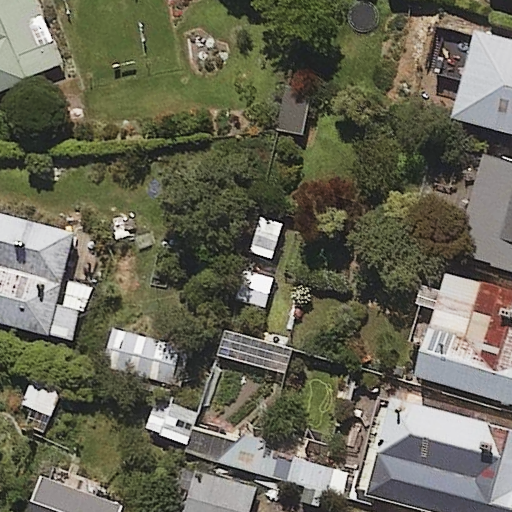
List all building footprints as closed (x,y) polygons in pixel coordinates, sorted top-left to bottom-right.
[(0,0),(0,87),(61,63),(35,0),(0,0)] [(511,32),(481,23),(474,45),(450,38),(441,68),(467,76),(457,109),(511,125),(511,32)] [(311,87),(285,83),(278,127),(305,131),(311,87)] [(511,154),(489,148),(460,243),(511,259),(511,154)] [(76,228),(0,207),(0,316),(72,336),(80,307),(56,300),(76,228)] [(511,280),(452,264),(448,279),(430,274),(422,300),(437,306),(418,372),(511,398),(511,280)] [(190,344),(114,324),(107,353),(182,373),(190,344)] [(511,511),(511,421),(389,387),(362,486),(456,511),(511,511)] [(165,410),(156,438),(344,497),(353,468),(165,410)] [(249,511),(257,483),(190,466),(177,511),(249,511)]
